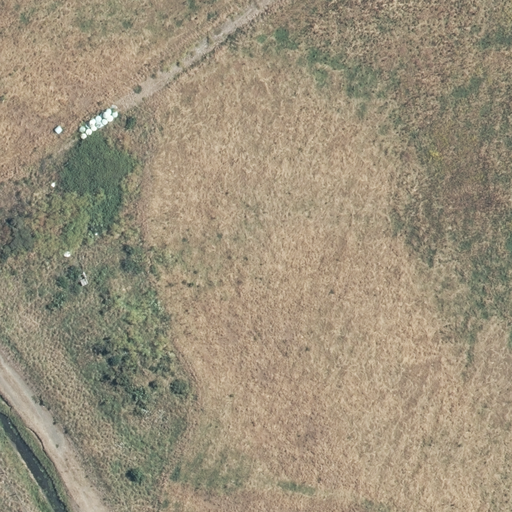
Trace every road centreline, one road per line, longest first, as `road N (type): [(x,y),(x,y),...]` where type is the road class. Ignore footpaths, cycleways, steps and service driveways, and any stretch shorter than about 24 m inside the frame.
road 1 (unknown): [(465,0),(442,112),(408,133),(52,69),(21,49),(0,19)]
road 2 (unknown): [(173,0),(129,222),(96,296),(0,340)]
